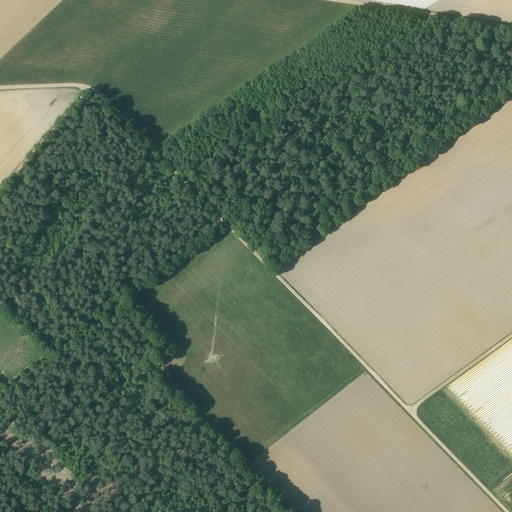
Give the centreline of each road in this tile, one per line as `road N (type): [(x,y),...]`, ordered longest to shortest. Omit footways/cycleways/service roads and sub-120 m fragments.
road 1 (track): [(180,176),(293,93),(431,15)]
road 2 (track): [(226,223),(0,388)]
road 3 (track): [(226,223),(408,410)]
road 4 (track): [(22,169),(143,286)]
road 5 (track): [(187,413),(64,511)]
road 6 (track): [(0,196),(92,86)]
road 7 (track): [(408,410),(506,511)]
road 8 (track): [(408,410),(511,335)]
road 9 (track): [(92,86),(180,176)]
